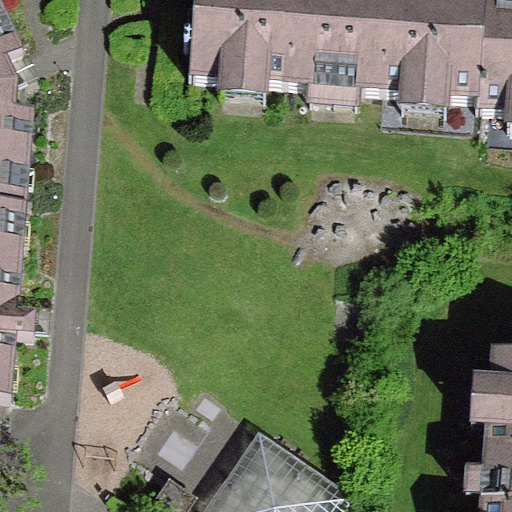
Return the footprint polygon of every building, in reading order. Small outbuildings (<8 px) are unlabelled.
[(309,86),(330,88),(336,0),(190,0),(183,87),(218,90),(227,81),(251,83),(258,93),(308,96),(309,86)] [(336,0),(330,88),(352,90),(351,100),(401,104),(411,95),(434,97),(441,107),(472,109),(482,0),(336,0)] [(511,1),(493,0),(482,0),(472,109),(472,119),(506,122),(511,116),(511,1)] [(1,69),(17,61),(0,25),(0,117),(10,118),(12,92),(1,69)] [(0,407),(6,408),(11,344),(28,346),(29,325),(12,324),(28,119),(10,118),(0,117),(0,407)] [(511,511),(511,358),(487,357),(485,392),(493,401),(492,424),(481,432),(475,511),(511,511)] [(347,511),(350,508),(259,446),(213,511),(347,511)] [(187,511),(196,500),(173,484),(157,505),(166,511),(187,511)]
